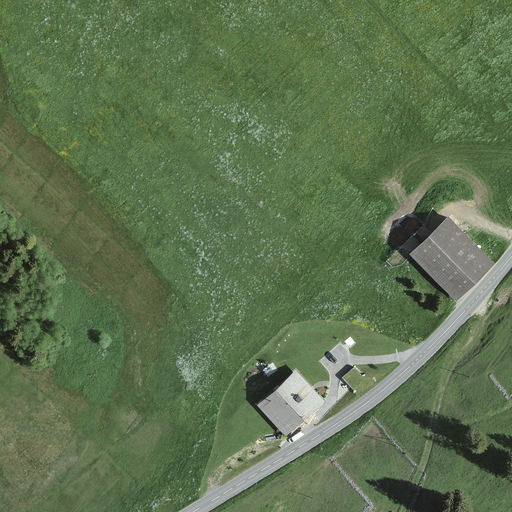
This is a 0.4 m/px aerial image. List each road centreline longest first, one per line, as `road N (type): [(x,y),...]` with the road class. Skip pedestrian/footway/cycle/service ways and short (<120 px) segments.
road 1 (tertiary): [(511,257),(372,399),(193,511)]
road 2 (track): [(479,295),(481,319),(450,366),(401,511)]
